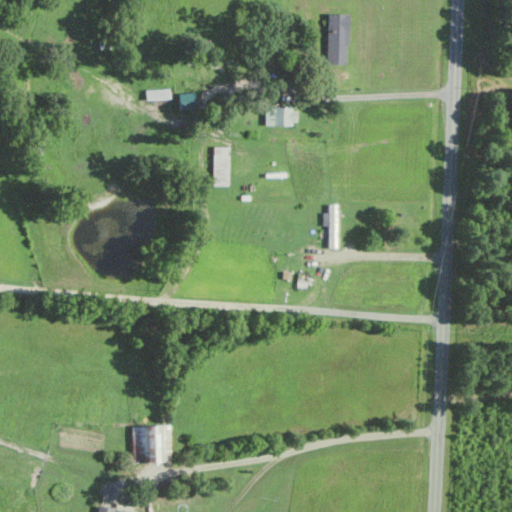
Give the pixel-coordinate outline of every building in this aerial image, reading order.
[(326,63),(347,63),(348,14),(327,13),(326,63)] [(145,99),(170,98),(170,88),(145,89),(145,99)] [(179,109),(196,108),(196,92),(178,93),(179,109)] [(266,107),(265,124),(295,125),(296,108),(266,107)] [(322,213),(322,226),(328,226),(329,248),(338,248),(337,204),(328,204),(328,212),(322,213)] [(153,425),(154,463),(171,463),(170,425),(153,425)]
